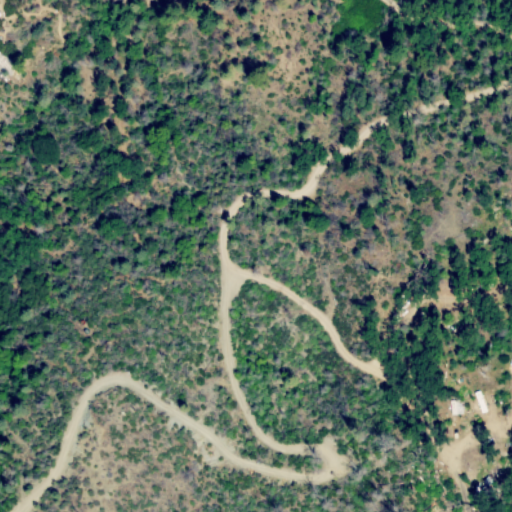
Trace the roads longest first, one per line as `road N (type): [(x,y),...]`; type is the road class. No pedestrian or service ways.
road 1 (track): [(13,511),(39,494),(86,397),(104,381),(124,380),(251,468),(326,476),(334,460),(323,449),(278,442),(236,402),(224,331),(227,224),(238,202),(336,178),(409,121),(511,83),(403,0)]
road 2 (track): [(510,511),(481,498),(440,420),(384,378),(344,361),(324,326),(285,293),(226,268)]
